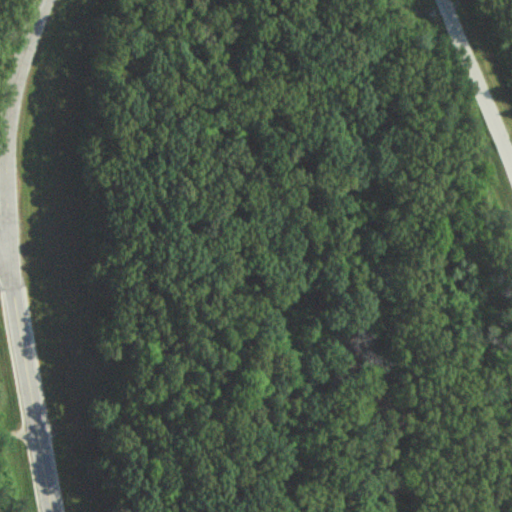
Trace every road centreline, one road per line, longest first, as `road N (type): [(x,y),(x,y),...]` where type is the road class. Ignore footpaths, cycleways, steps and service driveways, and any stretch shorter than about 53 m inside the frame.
road 1 (residential): [(12,288),(11,92),(42,0)]
road 2 (residential): [(443,0),(511,169)]
